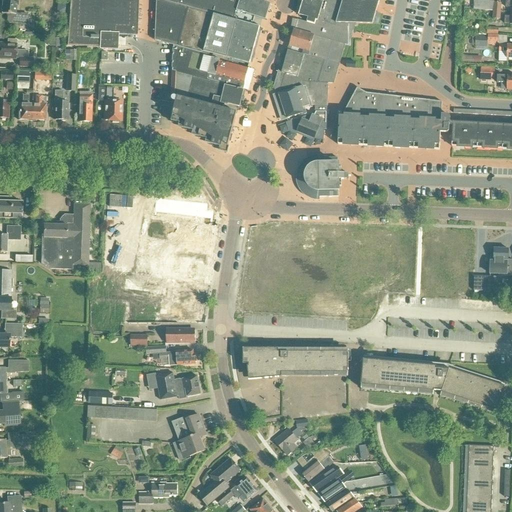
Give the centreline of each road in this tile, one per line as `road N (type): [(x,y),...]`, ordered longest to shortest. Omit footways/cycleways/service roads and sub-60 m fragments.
road 1 (tertiary): [(511,216),(273,208),(245,200)]
road 2 (tertiary): [(245,200),(188,147),(0,135)]
road 3 (tertiary): [(245,435),(231,403),(221,332),(226,266),(245,200)]
road 4 (unclassified): [(245,200),(264,177),(255,111),(288,0)]
road 5 (residential): [(184,173),(0,168)]
